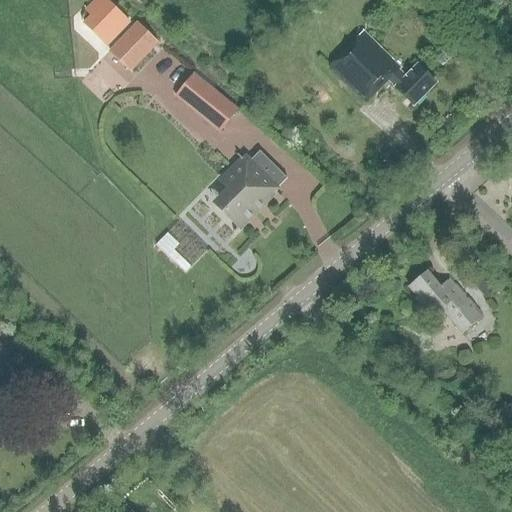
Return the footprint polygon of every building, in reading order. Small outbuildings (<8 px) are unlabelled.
[(95,26),(114,41),(128,25),(109,9),(95,26)] [(141,19),(114,49),(137,70),(164,40),(141,19)] [(412,106),(435,83),(417,65),(404,78),(397,71),(399,70),(362,33),(328,67),(365,102),(387,80),(412,106)] [(441,66),(452,56),(445,49),(434,59),(441,66)] [(193,73),(173,97),(218,133),(237,109),(193,73)] [(211,203),(238,230),(279,189),(277,186),(285,178),(259,152),(251,160),(245,154),(218,182),(225,189),(211,203)] [(414,299),(431,319),(441,310),(461,334),(481,318),(448,280),(439,287),(426,272),(408,287),(416,297),(414,299)] [(480,272),(470,280),(487,301),(497,293),(480,272)] [(0,344),(0,391),(6,400),(11,396),(15,401),(30,389),(20,377),(24,374),(0,344)]
